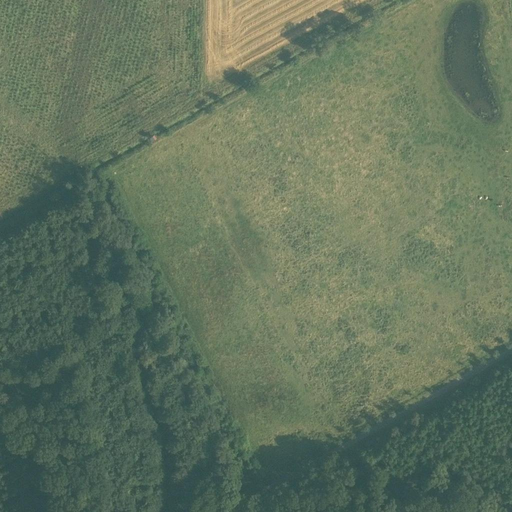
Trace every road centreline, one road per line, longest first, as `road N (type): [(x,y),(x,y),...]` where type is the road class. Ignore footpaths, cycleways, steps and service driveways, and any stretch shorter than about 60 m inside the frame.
road 1 (residential): [(511,352),(210,511)]
road 2 (track): [(59,511),(18,424),(0,408)]
